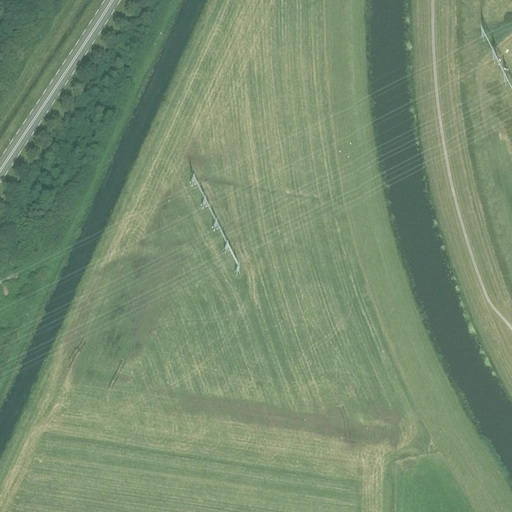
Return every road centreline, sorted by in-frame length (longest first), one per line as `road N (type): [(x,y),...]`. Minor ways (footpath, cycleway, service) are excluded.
road 1 (primary): [(0,160),(105,0)]
road 2 (unknown): [(0,114),(72,0)]
